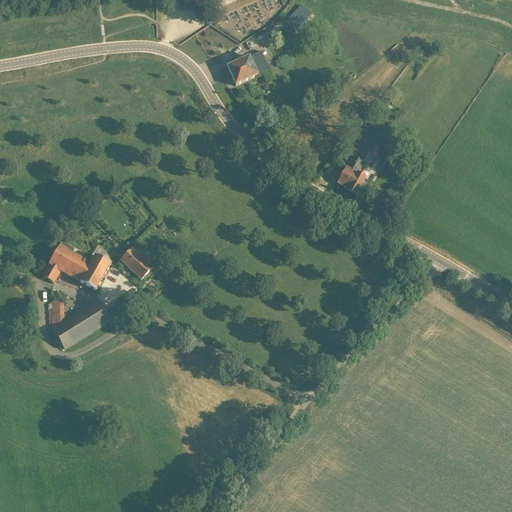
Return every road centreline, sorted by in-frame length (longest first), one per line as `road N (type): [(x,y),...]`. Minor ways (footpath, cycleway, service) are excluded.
road 1 (tertiary): [(436,259),(292,178),(245,140),(192,68),(170,52),(128,45),(0,65)]
road 2 (unclassified): [(0,267),(41,283),(43,329),(60,354),(153,321),(308,400)]
road 3 (unclassified): [(308,400),(436,259)]
road 4 (unclassified): [(207,511),(308,400)]
